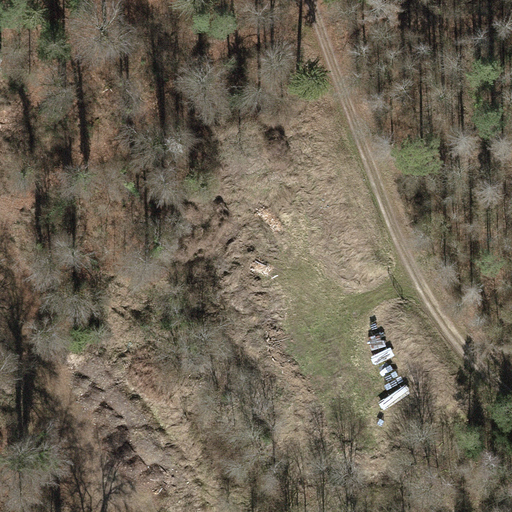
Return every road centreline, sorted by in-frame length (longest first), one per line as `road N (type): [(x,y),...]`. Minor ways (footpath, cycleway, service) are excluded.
road 1 (track): [(511,391),(417,295),(340,96),(316,0)]
road 2 (track): [(0,263),(121,511)]
